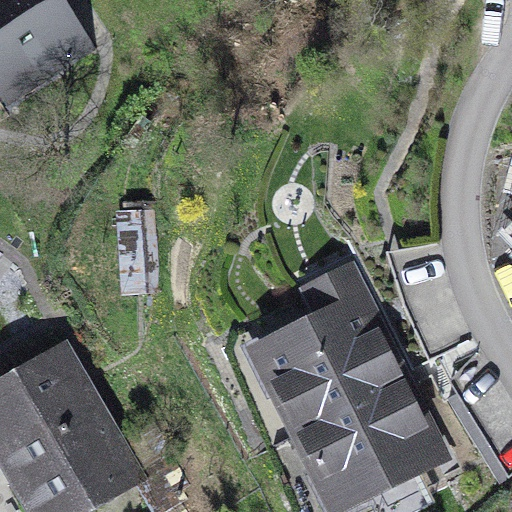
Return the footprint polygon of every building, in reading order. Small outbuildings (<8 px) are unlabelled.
[(45,0),(22,0),(0,12),(0,120),(86,73),(45,0)] [(511,171),(489,190),(511,216),(511,171)] [(0,262),(8,250),(0,238),(0,262)] [(306,325),(231,355),(292,511),(359,511),(450,476),(364,260),(292,288),(306,325)] [(145,511),(70,360),(0,394),(0,511),(145,511)]
